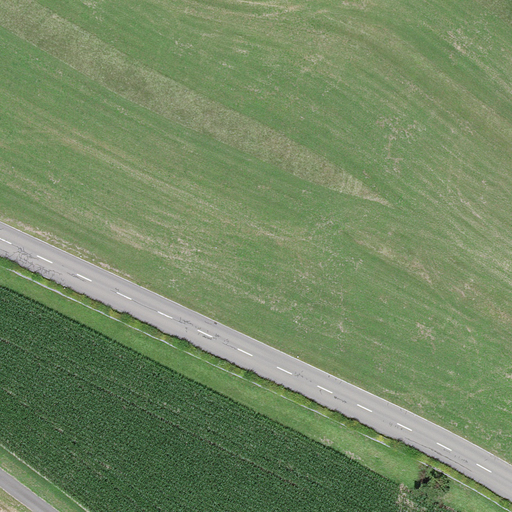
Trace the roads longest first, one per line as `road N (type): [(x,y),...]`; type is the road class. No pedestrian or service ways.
road 1 (tertiary): [(511,487),(345,399),(0,241)]
road 2 (track): [(511,147),(362,40),(292,17),(188,0)]
